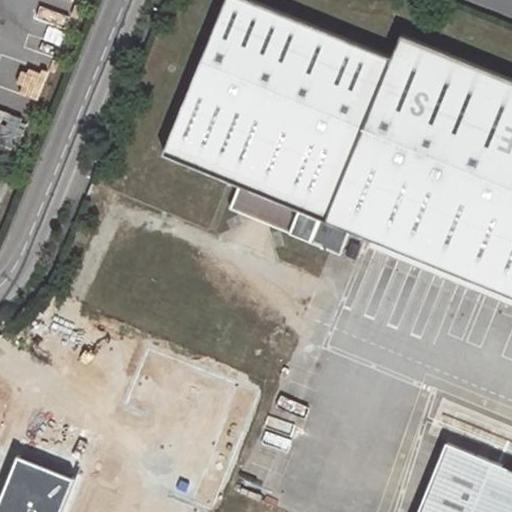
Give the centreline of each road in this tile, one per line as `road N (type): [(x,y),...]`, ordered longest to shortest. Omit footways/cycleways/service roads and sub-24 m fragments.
road 1 (unclassified): [(0,280),(125,0)]
road 2 (unknown): [(511,407),(351,355)]
